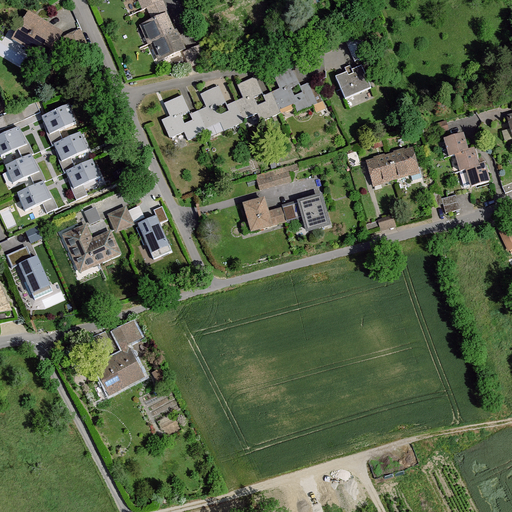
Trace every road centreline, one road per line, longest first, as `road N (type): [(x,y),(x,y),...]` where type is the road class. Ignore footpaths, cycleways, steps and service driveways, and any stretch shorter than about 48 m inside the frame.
road 1 (track): [(170,511),(395,445),(511,422)]
road 2 (residential): [(210,289),(79,0)]
road 3 (residential): [(210,289),(511,204)]
road 4 (unclassified): [(41,345),(126,511)]
road 5 (residential): [(41,345),(210,289)]
